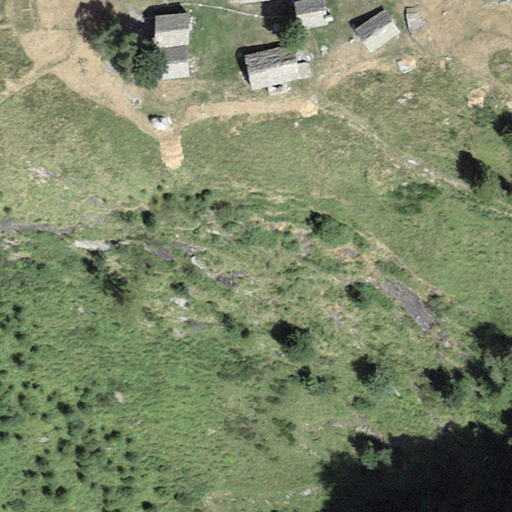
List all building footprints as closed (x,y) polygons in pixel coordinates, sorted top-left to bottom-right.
[(323,0),(308,0),(294,2),(298,27),(327,22),(323,0)] [(383,9),(357,28),(373,51),(400,32),(383,9)] [(187,17),(149,20),(151,48),(189,45),(187,17)] [(285,49),(246,58),(253,86),(292,77),(285,49)] [(186,50),(155,54),(158,79),(189,75),(186,50)]
